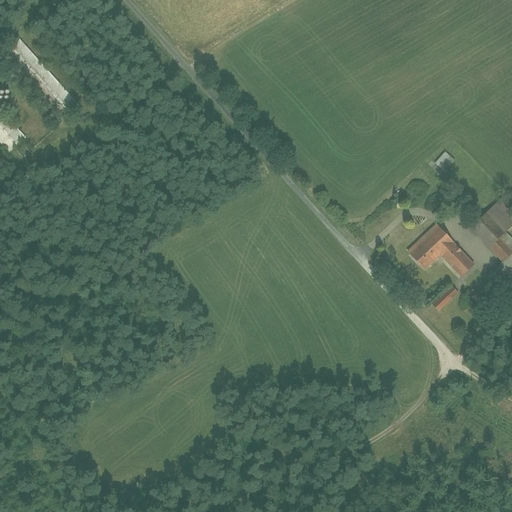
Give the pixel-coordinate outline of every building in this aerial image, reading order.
[(19,37),(3,53),(65,120),(82,104),(19,37)] [(0,108),(0,140),(10,152),(26,137),(0,108)] [(434,163),(444,172),(454,160),(445,151),(434,163)] [(511,239),(504,231),(511,223),(511,205),(502,194),(467,226),(500,261),(511,251),(511,239)] [(474,263),(435,223),(406,250),(425,269),(439,255),(460,277),(474,263)] [(511,284),(511,251),(500,261),(480,280),(501,298),(511,284)] [(438,311),(458,292),(451,284),(431,304),(438,311)]
